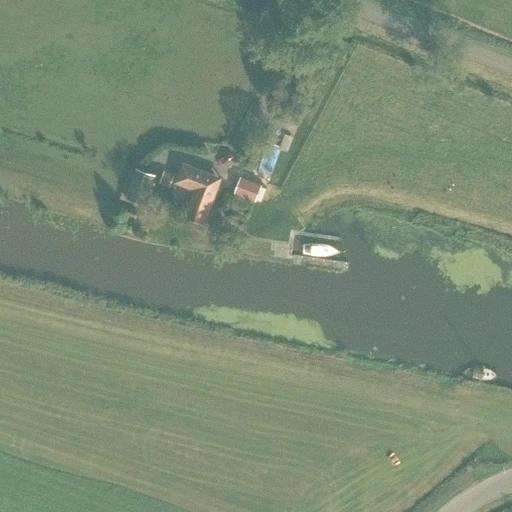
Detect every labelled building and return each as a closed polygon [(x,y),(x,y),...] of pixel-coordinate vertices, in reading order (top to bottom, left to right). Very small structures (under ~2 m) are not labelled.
[(184,217),(204,224),(221,178),(183,164),(175,183),(195,190),(184,217)] [(157,175),(138,168),(126,198),(145,205),(157,175)] [(164,173),(160,183),(170,187),(174,177),(164,173)] [(261,188),(241,179),(234,196),(254,205),(261,188)] [(134,219),(137,212),(126,208),(124,215),(134,219)]
